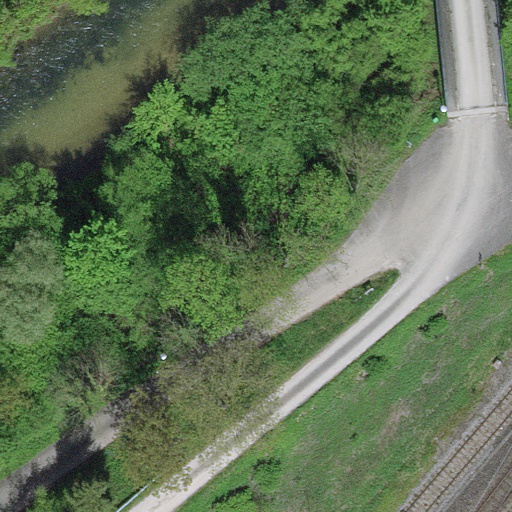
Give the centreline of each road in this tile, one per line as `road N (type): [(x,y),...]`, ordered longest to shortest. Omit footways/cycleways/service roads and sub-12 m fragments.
road 1 (unclassified): [(0,509),(50,463),(462,199)]
road 2 (residential): [(151,511),(410,289),(462,199)]
road 3 (unclassified): [(462,199),(478,119),(466,0)]
